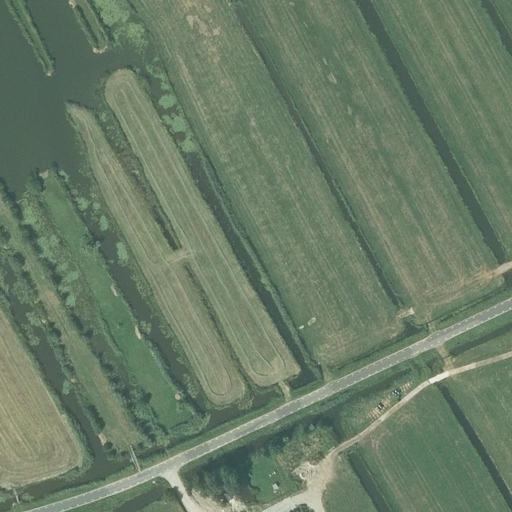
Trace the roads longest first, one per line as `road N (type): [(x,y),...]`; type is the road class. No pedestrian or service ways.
road 1 (unclassified): [(39,511),(141,476),(511,305)]
road 2 (track): [(277,511),(315,487),(329,456),(426,384),(511,355)]
road 3 (track): [(511,469),(436,341)]
